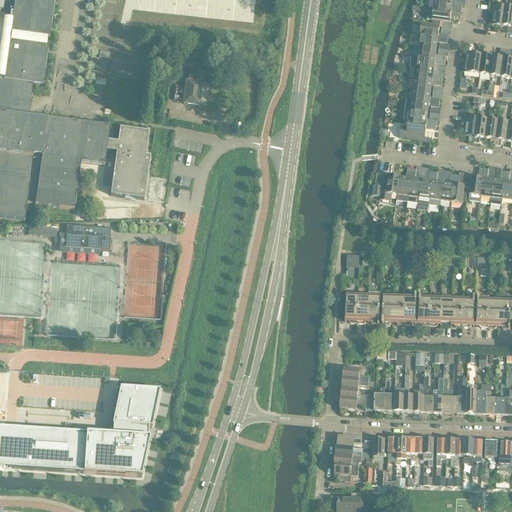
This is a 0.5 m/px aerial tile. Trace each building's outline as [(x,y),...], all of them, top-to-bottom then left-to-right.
[(0,219),(24,223),(27,204),(35,205),(35,206),(74,211),(80,164),(104,167),(106,153),(116,154),(110,197),(144,202),(150,158),(145,158),(148,134),(119,130),(117,144),(107,143),(109,128),(27,117),(32,84),(43,86),(48,46),(46,46),(47,38),(49,38),(54,0),(14,0),(11,20),(3,19),(3,17),(0,16),(0,219)] [(451,9),(452,3),(434,1),(433,11),(427,11),(460,16),(461,11),(451,9)] [(501,30),(504,9),(493,8),(491,27),(499,28),(499,29),(501,30)] [(511,36),(511,32),(511,10),(504,9),(501,30),(502,30),(502,28),(507,29),(506,35),(511,36)] [(460,20),(460,16),(427,11),(426,22),(431,22),(431,26),(439,27),(440,24),(449,25),(450,18),(460,20)] [(438,36),(439,27),(431,26),(431,28),(421,27),(419,38),(447,42),(448,37),(438,36)] [(446,46),(447,42),(419,38),(418,49),(436,51),(437,45),(446,46)] [(435,57),(436,51),(418,49),(417,60),(444,63),(445,58),(435,57)] [(479,76),(482,56),(480,56),(480,57),(465,55),(462,74),(479,76)] [(490,78),(492,59),(485,58),(485,57),(482,56),(479,76),(490,78)] [(411,59),(409,69),(415,70),(433,73),(434,66),(444,68),(444,63),(417,60),(411,59)] [(501,79),(503,59),(501,59),(501,60),(492,59),(490,78),(501,79)] [(511,81),(511,75),(511,61),(506,60),(503,59),(501,79),(511,81)] [(432,78),(433,73),(415,70),(414,81),(441,85),(442,80),(432,78)] [(198,107),(201,85),(201,84),(203,84),(204,74),(190,72),(188,83),(186,83),(183,105),(198,107)] [(441,89),(441,85),(414,81),(412,92),(430,94),(431,87),(441,89)] [(429,100),(430,94),(412,92),(411,102),(405,101),(439,106),(439,101),(429,100)] [(438,110),(439,106),(405,101),(404,112),(427,115),(428,109),(438,110)] [(426,121),(427,115),(404,112),(402,123),(408,123),(436,127),(436,123),(426,121)] [(466,119),(463,138),(469,138),(468,144),(473,145),(477,120),(466,119)] [(477,120),(473,145),(479,146),(480,140),(485,141),(488,122),(477,120)] [(488,122),(485,141),(490,141),(489,147),(495,148),(498,123),(488,122)] [(435,132),(436,127),(408,123),(407,130),(400,129),(399,140),(424,143),(425,131),(435,132)] [(498,123),(495,148),(500,149),(501,143),(506,143),(509,125),(498,123)] [(407,204),(412,172),(407,171),(405,181),(400,180),(397,197),(397,203),(407,204)] [(467,190),(466,196),(469,197),(468,203),(479,205),(480,198),(483,171),(479,171),(478,180),(471,179),(470,190),(467,190)] [(491,200),(493,182),(486,182),(488,172),(483,171),(480,198),(491,200)] [(418,206),(421,183),(414,182),(415,172),(412,172),(407,204),(418,206)] [(429,207),(433,175),(427,174),(426,183),(421,183),(418,206),(429,207)] [(501,201),(505,174),(500,174),(499,183),(493,182),(491,200),(490,206),(501,208),(502,201),(501,201)] [(511,202),(511,184),(509,185),(510,175),(505,174),(501,201),(502,201),(511,202)] [(440,203),(443,186),(435,185),(437,175),(433,175),(429,207),(439,209),(440,203)] [(371,198),(379,199),(378,202),(390,204),(391,197),(397,197),(400,180),(376,177),(374,188),(372,187),(371,198)] [(451,205),(455,177),(449,177),(448,186),(443,186),(440,203),(451,205)] [(455,177),(451,205),(461,206),(462,203),(465,204),(466,196),(467,190),(464,189),(457,188),(458,178),(455,177)] [(66,227),(64,249),(82,251),(109,252),(109,242),(110,230),(87,228),(66,227)] [(29,228),(28,238),(56,239),(57,230),(29,228)] [(359,258),(347,258),(347,270),(355,270),(355,263),(359,263),(359,258)] [(470,259),(470,269),(477,269),(478,263),(478,259),(470,259)] [(357,326),(358,294),(349,293),(347,296),(346,320),(345,323),(349,323),(350,325),(357,326)] [(368,324),(370,294),(358,294),(357,326),(365,326),(367,324),(368,324)] [(370,294),(368,324),(371,324),(373,326),(380,327),(381,295),(370,294)] [(394,325),(395,295),(384,295),(383,326),(390,327),(391,325),(394,325)] [(405,327),(406,295),(395,295),(394,325),(396,325),(398,327),(405,327)] [(406,295),(405,327),(412,328),(414,326),(416,326),(417,296),(406,295)] [(430,328),(431,296),(420,296),(419,326),(421,326),(423,328),(430,328)] [(441,327),(442,297),(431,296),(430,328),(437,329),(439,327),(441,327)] [(452,329),(453,297),(442,297),(441,327),(441,329),(452,329)] [(463,330),(464,297),(453,297),(452,329),(452,327),(455,327),(456,329),(463,330)] [(464,297),(463,330),(470,330),(472,328),(474,328),(475,298),(464,297)] [(488,330),(490,298),(479,298),(478,328),(480,328),(482,330),(488,330)] [(500,329),(501,299),(490,298),(488,330),(495,331),(497,329),(500,329)] [(501,299),(500,329),(502,329),(503,331),(510,331),(511,299),(501,299)] [(370,354),(365,357),(368,364),(374,361),(370,354)] [(386,363),(386,354),(377,354),(377,362),(386,363)] [(405,367),(405,355),(401,355),(396,354),(396,362),(396,367),(405,367)] [(416,354),(415,368),(425,368),(425,354),(416,354)] [(434,365),(444,365),(444,356),(435,356),(434,365)] [(454,366),(454,357),(454,356),(444,356),(444,365),(454,366)] [(479,369),(487,370),(487,365),(487,358),(479,357),(479,369)] [(344,371),(343,381),(369,384),(369,379),(360,378),(360,373),(344,371)] [(404,391),(403,414),(413,415),(414,399),(408,399),(409,378),(410,371),(405,371),(405,378),(405,384),(404,391)] [(424,387),(423,415),(432,415),(433,399),(428,399),(429,379),(424,379),(424,387)] [(457,400),(456,416),(466,417),(467,387),(467,379),(462,379),(462,393),(462,400),(457,400)] [(343,381),(342,391),(358,393),(359,388),(368,389),(373,389),(373,384),(369,384),(343,381)] [(433,399),(432,415),(442,416),(443,381),(439,381),(438,392),(433,392),(433,399)] [(443,381),(442,416),(456,416),(457,400),(452,400),(453,392),(447,392),(448,381),(443,381)] [(385,391),(384,414),(394,414),(394,398),(389,398),(390,391),(390,384),(385,384),(385,391)] [(414,399),(413,415),(423,415),(424,387),(419,386),(419,392),(419,393),(414,392),(414,399)] [(467,387),(466,417),(475,417),(476,394),(477,387),(467,387)] [(476,394),(475,417),(485,417),(486,387),(481,387),(481,394),(476,394)] [(486,387),(485,417),(494,418),(495,401),(490,401),(490,387),(486,387)] [(495,401),(494,418),(504,418),(505,387),(501,387),(501,394),(500,402),(495,401)] [(25,431),(22,471),(83,475),(136,478),(141,478),(142,471),(149,439),(147,439),(148,429),(151,429),(159,392),(120,389),(112,426),(113,426),(112,437),(85,435),(25,431)] [(342,391),(341,401),(373,404),(373,398),(367,397),(367,399),(358,398),(358,393),(342,391)] [(375,397),(375,413),(384,414),(385,391),(381,391),(380,398),(375,397)] [(394,398),(394,414),(403,414),(404,391),(400,391),(395,391),(394,398)] [(341,401),(340,410),(340,411),(356,412),(357,407),(366,408),(366,412),(373,413),(373,404),(341,401)] [(336,448),(354,450),(354,445),(361,446),(362,441),(354,440),(338,439),(338,448),(336,448)] [(373,446),(372,459),(385,459),(385,456),(388,456),(389,442),(385,441),(380,441),(379,440),(376,440),(375,441),(373,441),(373,446)] [(389,442),(388,456),(394,456),(394,467),(397,467),(397,461),(398,441),(389,441),(389,442)] [(397,461),(397,467),(401,467),(401,462),(406,462),(407,441),(398,441),(397,461)] [(407,441),(406,462),(407,462),(407,460),(411,461),(411,467),(415,467),(416,441),(407,441)] [(416,441),(415,467),(419,467),(419,457),(424,457),(425,442),(416,441)] [(424,457),(424,462),(429,463),(429,468),(433,468),(434,442),(425,442),(424,457)] [(446,458),(447,442),(438,442),(437,468),(441,468),(441,461),(446,461),(446,458)] [(455,468),(456,442),(447,442),(446,458),(452,458),(451,468),(455,468)] [(456,442),(455,468),(459,469),(459,458),(464,458),(464,466),(464,458),(465,443),(456,442)] [(465,443),(464,458),(464,466),(468,467),(468,469),(473,469),(474,443),(465,443)] [(474,443),(473,469),(477,469),(477,464),(482,464),(482,463),(482,459),(483,459),(483,456),(483,443),(474,443)] [(485,443),(485,456),(485,460),(497,460),(498,444),(485,443)] [(500,459),(500,467),(510,467),(511,467),(511,459),(511,444),(501,444),(500,459)] [(336,448),(335,458),(362,460),(368,461),(369,455),(363,454),(362,456),(353,455),(354,450),(336,448)] [(335,458),(335,467),(352,469),(353,464),(361,465),(362,460),(335,458)] [(335,467),(334,467),(336,467),(335,477),(339,477),(339,482),(337,482),(345,483),(345,478),(351,478),(358,479),(358,474),(359,469),(352,469),(335,467)] [(388,489),(388,483),(387,483),(388,474),(380,474),(380,488),(388,489)] [(423,479),(423,487),(432,488),(432,480),(423,479)] [(436,488),(445,488),(445,479),(436,479),(436,488)] [(396,480),(396,489),(405,489),(405,486),(405,481),(396,480)] [(367,495),(352,495),(352,501),(338,501),(337,511),(363,511),(364,502),(367,502),(367,495)]
